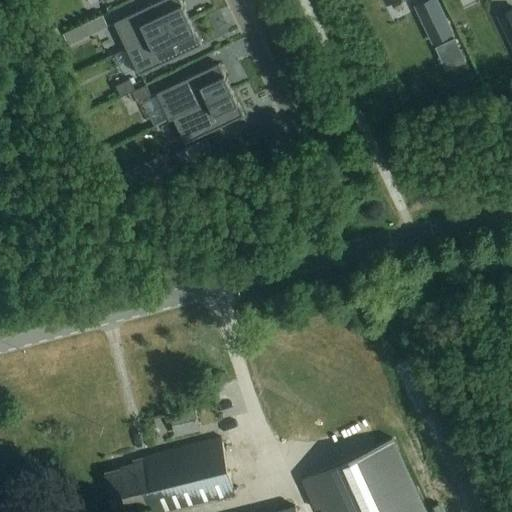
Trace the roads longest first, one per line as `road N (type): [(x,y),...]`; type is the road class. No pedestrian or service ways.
road 1 (tertiary): [(0,345),(511,210)]
road 2 (residential): [(234,0),(294,129)]
